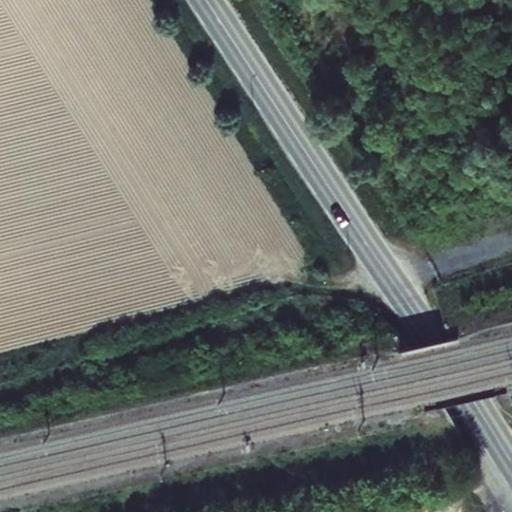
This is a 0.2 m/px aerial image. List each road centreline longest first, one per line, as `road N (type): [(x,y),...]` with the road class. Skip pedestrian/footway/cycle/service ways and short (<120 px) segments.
road 1 (tertiary): [(206,0),(511,465)]
road 2 (track): [(394,284),(511,240)]
